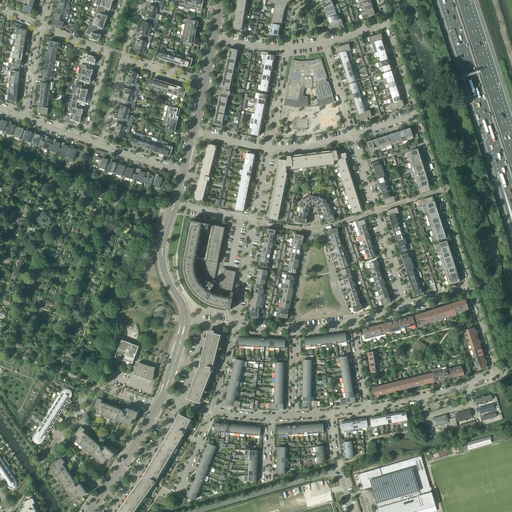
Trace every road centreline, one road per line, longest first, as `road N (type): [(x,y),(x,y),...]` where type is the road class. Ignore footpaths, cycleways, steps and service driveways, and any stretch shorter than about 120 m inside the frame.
road 1 (residential): [(416,113),(472,286)]
road 2 (residential): [(351,135),(406,308)]
road 3 (motorway): [(447,0),(503,169)]
road 4 (motorway): [(511,143),(463,0)]
road 5 (unclassified): [(198,511),(336,473)]
road 6 (residential): [(104,490),(74,463),(63,439),(96,388)]
road 7 (residential): [(472,286),(499,373),(466,384)]
road 8 (tertiary): [(184,320),(161,259),(174,204)]
